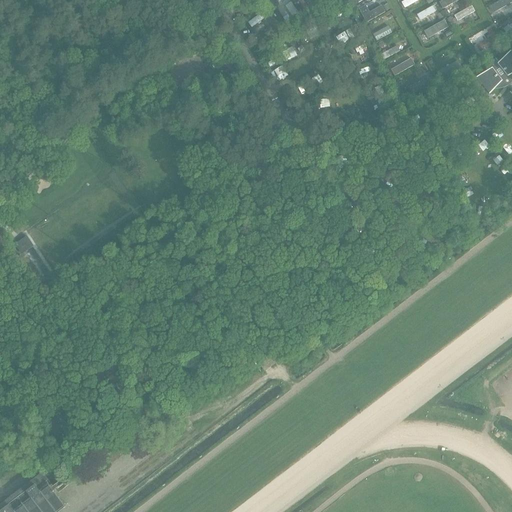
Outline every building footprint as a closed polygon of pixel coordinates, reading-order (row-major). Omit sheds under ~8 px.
[(297,0),(305,10),(319,0),(297,0)] [(369,12),(365,5),(359,9),(366,23),(386,12),(382,5),(369,12)] [(492,28),(487,31),(490,37),(476,46),(480,52),(500,40),(492,28)] [(501,79),(511,71),(511,60),(504,51),(492,62),(489,59),(481,66),(484,70),(473,80),(488,96),(501,79)] [(285,358),(279,350),(274,342),(253,356),(265,372),(285,358)] [(64,478),(52,488),(42,475),(0,506),(0,511),(56,511),(65,505),(57,495),(70,486),(64,478)]
